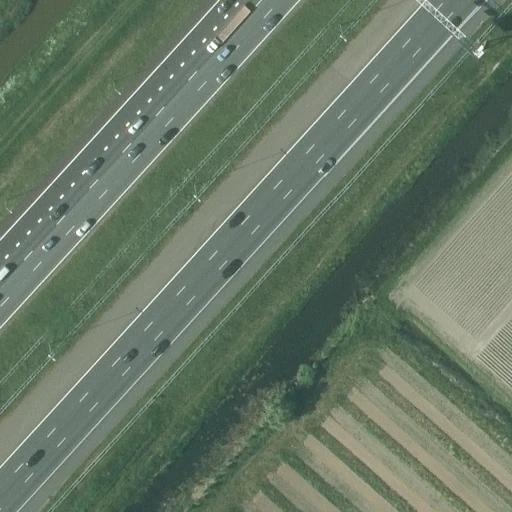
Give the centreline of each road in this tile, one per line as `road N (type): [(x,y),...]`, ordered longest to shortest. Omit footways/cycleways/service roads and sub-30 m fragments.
road 1 (motorway): [(0,499),(455,0)]
road 2 (motorway): [(267,0),(0,293)]
